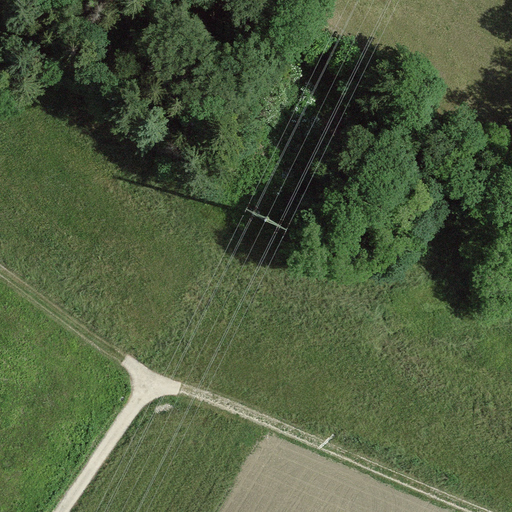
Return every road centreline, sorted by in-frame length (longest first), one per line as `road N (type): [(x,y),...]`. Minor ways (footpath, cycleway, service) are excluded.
road 1 (track): [(152,379),(469,511)]
road 2 (track): [(152,379),(0,268)]
road 3 (track): [(152,379),(60,511)]
